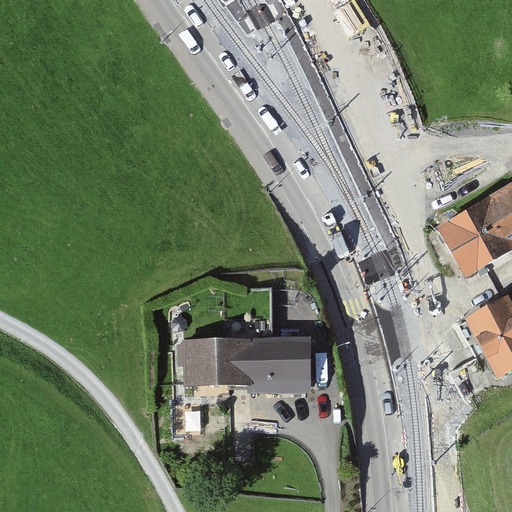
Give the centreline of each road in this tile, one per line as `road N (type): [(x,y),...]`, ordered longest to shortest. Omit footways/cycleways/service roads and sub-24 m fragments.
road 1 (secondary): [(171,0),(286,164),(333,250),(379,393),(391,511)]
road 2 (track): [(176,511),(130,427),(58,353),(0,320)]
road 3 (track): [(415,330),(430,425),(460,511)]
